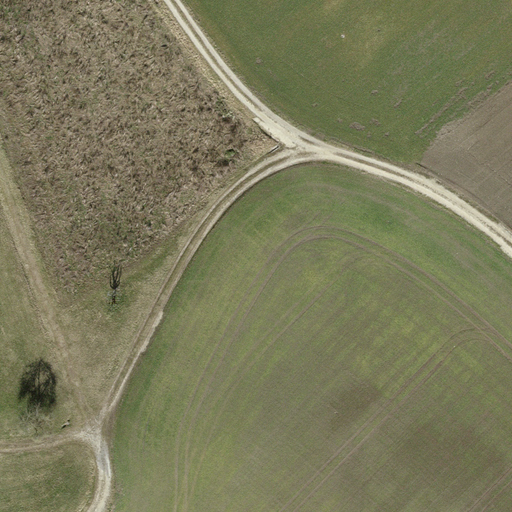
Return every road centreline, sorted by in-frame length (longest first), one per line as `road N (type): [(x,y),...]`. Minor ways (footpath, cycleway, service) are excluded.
road 1 (track): [(94,511),(106,465),(95,430),(203,225),(260,171),(323,148),(254,104),(173,0)]
road 2 (track): [(511,242),(425,185),(323,148)]
